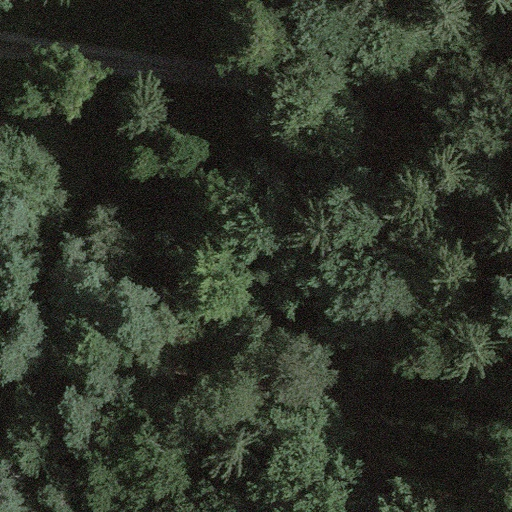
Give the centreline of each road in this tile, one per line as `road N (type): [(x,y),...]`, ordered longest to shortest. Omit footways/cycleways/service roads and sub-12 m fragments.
road 1 (track): [(500,511),(443,443),(0,135)]
road 2 (track): [(511,66),(395,77),(252,72),(0,44)]
